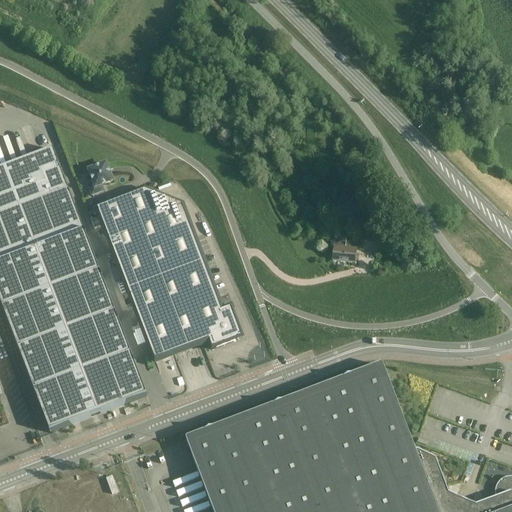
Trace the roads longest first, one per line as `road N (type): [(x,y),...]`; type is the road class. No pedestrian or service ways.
road 1 (unclassified): [(288,375),(207,172),(0,60)]
road 2 (unclassified): [(250,0),(358,110),(445,247),(511,316)]
road 3 (tertiary): [(0,484),(288,375)]
road 4 (tertiary): [(288,375),(363,347),(461,351),(511,340)]
road 5 (secondary): [(396,119),(511,245)]
road 6 (secondary): [(396,119),(276,0)]
road 7 (secondary): [(511,228),(396,119)]
